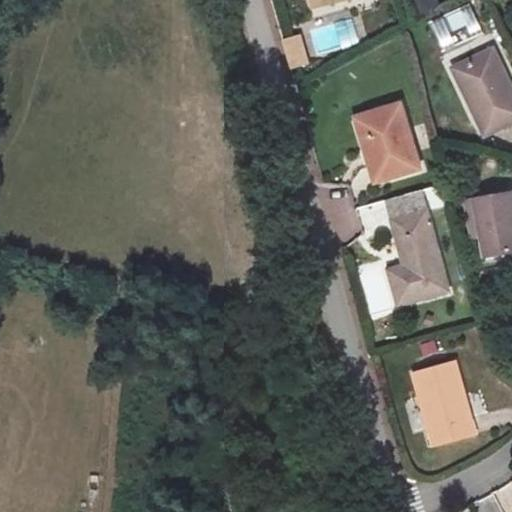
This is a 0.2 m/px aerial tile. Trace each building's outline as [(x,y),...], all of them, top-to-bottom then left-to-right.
[(283,41),(287,58),(304,53),(299,36),(283,41)] [(511,89),(494,50),(460,66),(476,100),(470,102),(486,135),(511,122),(511,89)] [(304,53),(287,58),(290,68),(307,62),(304,53)] [(470,102),(476,100),(460,66),(455,68),(470,102)] [(401,104),(363,116),(372,145),(365,148),(376,183),(420,169),(401,104)] [(363,116),(356,118),(365,148),(372,145),(363,116)] [(511,192),(475,199),(486,257),(511,251),(511,192)] [(423,198),(391,207),(395,219),(427,211),(423,198)] [(395,219),(392,220),(405,266),(390,271),(399,305),(448,291),(427,211),(395,219)] [(384,266),(363,268),(368,315),(390,313),(384,266)] [(456,362),(414,373),(434,445),(476,434),(456,362)]
